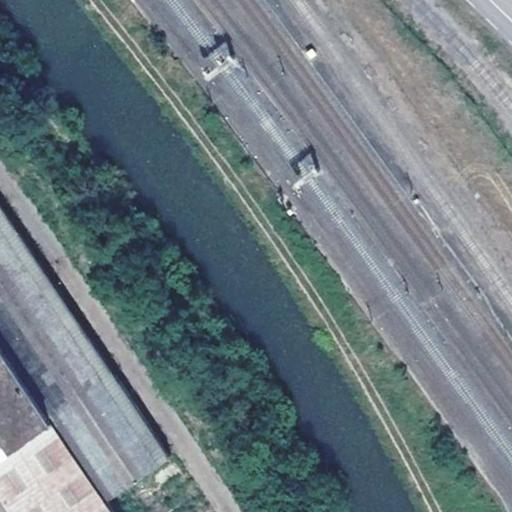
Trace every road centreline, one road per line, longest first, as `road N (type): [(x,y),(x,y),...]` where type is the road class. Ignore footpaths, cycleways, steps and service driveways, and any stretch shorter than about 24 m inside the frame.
road 1 (track): [(86,0),(306,291),(433,511)]
road 2 (track): [(234,511),(0,157)]
